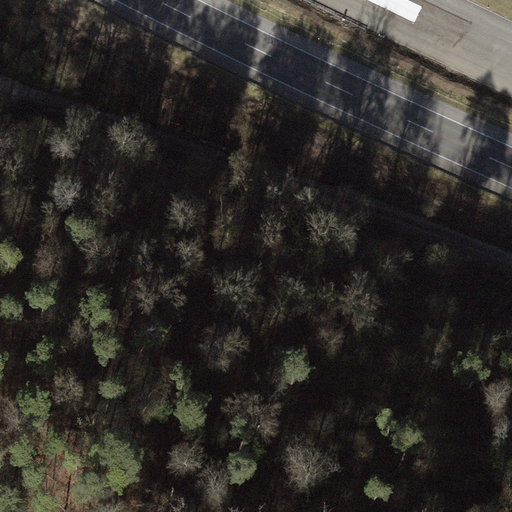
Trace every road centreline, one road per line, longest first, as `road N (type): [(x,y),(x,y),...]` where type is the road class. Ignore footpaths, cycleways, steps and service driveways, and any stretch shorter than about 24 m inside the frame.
road 1 (track): [(511,260),(106,114),(0,96)]
road 2 (trunk): [(159,0),(511,169)]
